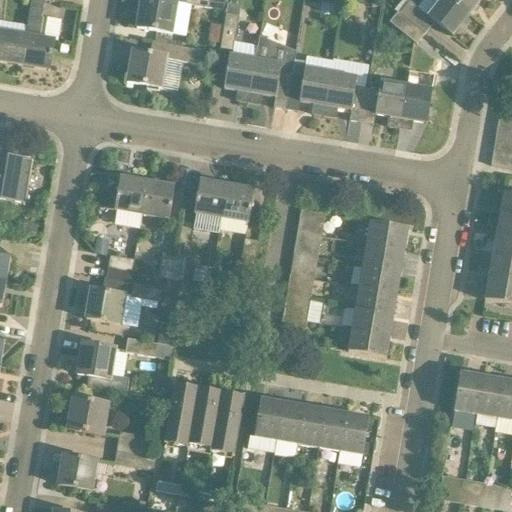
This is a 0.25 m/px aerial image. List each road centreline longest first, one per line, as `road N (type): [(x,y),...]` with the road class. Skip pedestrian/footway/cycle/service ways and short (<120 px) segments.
road 1 (residential): [(4,511),(77,108)]
road 2 (residential): [(446,185),(232,151),(179,125),(77,108)]
road 3 (residential): [(446,185),(473,61),(511,5)]
road 4 (residential): [(397,511),(422,341)]
road 5 (residential): [(422,341),(446,185)]
